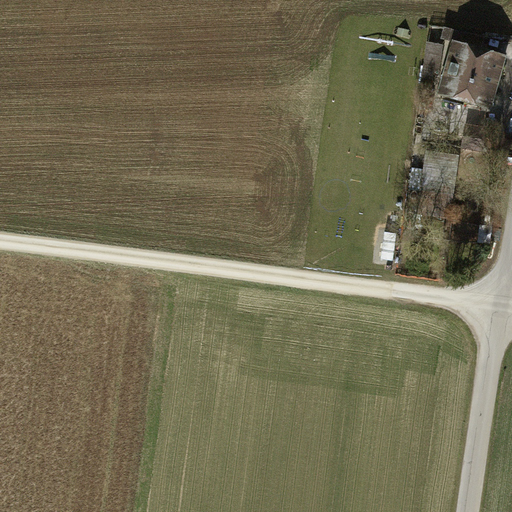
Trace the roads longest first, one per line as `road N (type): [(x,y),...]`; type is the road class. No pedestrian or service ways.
road 1 (track): [(0,240),(511,305)]
road 2 (unclassified): [(511,224),(470,511)]
